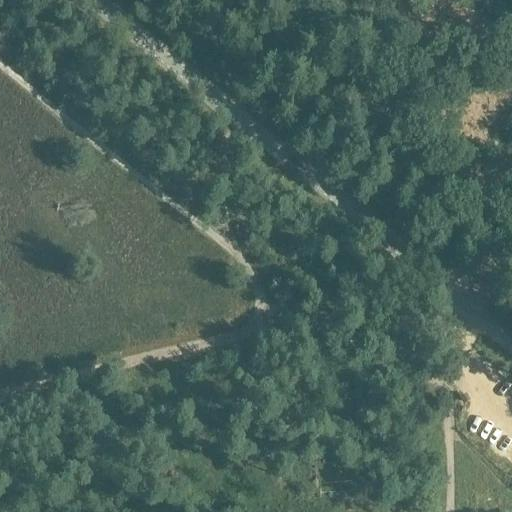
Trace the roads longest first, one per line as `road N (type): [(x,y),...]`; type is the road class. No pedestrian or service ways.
road 1 (unclassified): [(511,341),(92,0)]
road 2 (track): [(0,63),(244,265),(259,304),(259,332)]
road 3 (track): [(345,0),(485,267)]
road 4 (track): [(0,411),(259,332)]
road 5 (track): [(313,319),(445,391),(450,511)]
